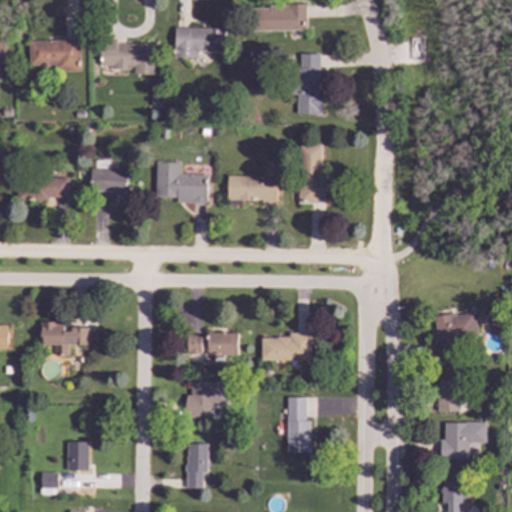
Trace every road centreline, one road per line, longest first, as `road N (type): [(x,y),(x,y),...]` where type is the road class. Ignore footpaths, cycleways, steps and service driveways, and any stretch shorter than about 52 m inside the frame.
road 1 (tertiary): [(378,259),(0,251)]
road 2 (tertiary): [(0,278),(374,289)]
road 3 (residential): [(359,0),(379,88),(378,259)]
road 4 (residential): [(143,254),(138,511)]
road 5 (tertiary): [(390,511),(390,337),(374,289)]
road 6 (tertiary): [(374,289),(363,511)]
